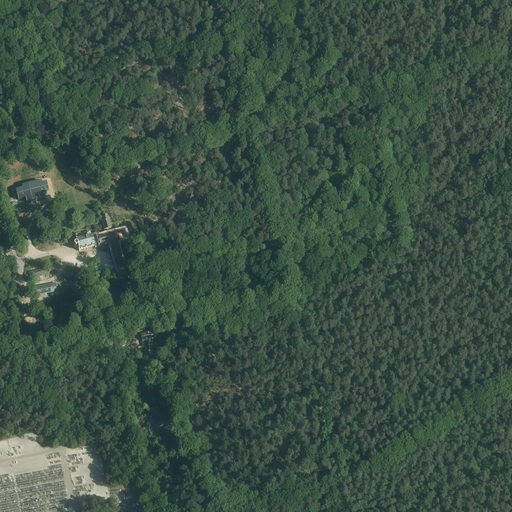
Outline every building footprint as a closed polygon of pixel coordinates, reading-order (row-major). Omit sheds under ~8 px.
[(23,189),(16,191),(18,200),(25,199),(26,203),(29,203),(31,202),(34,201),(36,201),(38,200),(41,199),(43,199),(45,198),(46,198),(44,193),(47,193),(46,191),(48,190),(46,182),(42,184),(41,181),(38,182),(36,183),(34,183),(32,184),(29,184),(27,185),(25,186),(22,186),(23,189)] [(102,216),(103,219),(101,219),(104,231),(112,229),(109,217),(108,217),(107,214),(102,216)] [(64,239),(70,237),(64,217),(58,219),(64,239)] [(116,240),(126,237),(124,229),(97,237),(96,235),(85,239),(84,234),(79,236),(79,235),(75,236),(76,241),(73,242),(76,252),(109,242),(117,270),(124,268),(116,240)] [(41,269),(29,272),(31,279),(43,276),(41,269)] [(52,293),(50,285),(32,288),(34,297),(52,293)] [(142,341),(147,341),(154,339),(153,338),(158,338),(157,330),(150,332),(151,333),(141,335),(142,341)] [(156,404),(146,409),(148,414),(150,413),(156,424),(163,421),(158,410),(159,409),(156,404)]
